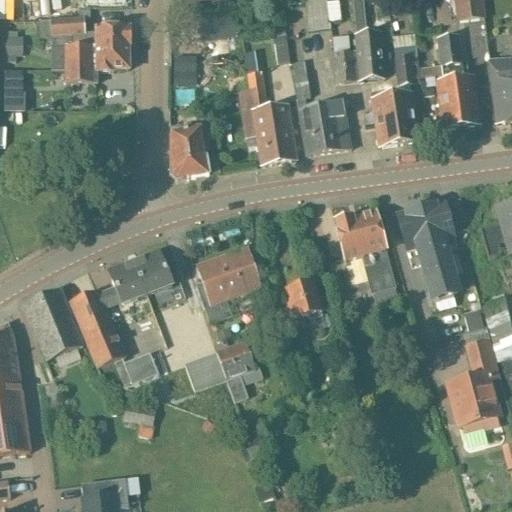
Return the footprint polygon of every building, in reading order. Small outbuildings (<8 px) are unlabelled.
[(0,0),(0,6),(71,10),(74,10),(73,19),(80,19),(80,10),(91,11),(91,0),(0,0)] [(302,0),(307,34),(330,31),(325,0),(302,0)] [(460,24),(485,21),(482,0),(453,0),(456,18),(459,18),(460,24)] [(237,39),(236,16),(199,17),(200,40),(237,39)] [(354,40),(356,55),(357,77),(359,77),(360,84),(385,82),(381,37),(366,39),(364,16),(352,17),(353,31),(355,31),(356,40),(354,40)] [(80,20),(80,19),(73,19),(73,21),(51,21),(51,23),(38,24),(39,45),(51,45),(51,49),(65,49),(65,88),(98,87),(98,77),(114,76),(114,73),(128,73),(128,51),(131,51),(131,30),(96,31),(96,35),(84,35),(84,20),(80,20)] [(435,42),(439,69),(419,72),(421,83),(437,81),(444,133),(479,129),(473,80),(464,81),(459,39),(435,42)] [(22,40),(3,40),(3,60),(4,60),(3,65),(15,65),(15,60),(22,60),(22,40)] [(357,77),(356,55),(347,56),(346,45),(333,46),(337,87),(356,85),(355,78),(357,77)] [(393,52),(395,62),(394,62),(397,90),(415,88),(420,87),(416,49),(393,52)] [(511,60),(489,63),(496,128),(511,125),(511,60)] [(197,88),(196,64),(172,65),(173,88),(197,88)] [(293,67),(300,103),(297,104),(306,159),(351,152),(343,107),(309,112),(307,102),(310,101),(304,65),(293,67)] [(3,76),(8,108),(25,106),(23,87),(39,85),(37,72),(3,76)] [(289,109),(267,112),(262,77),(236,81),(245,142),(256,140),(261,169),(297,164),(289,109)] [(396,149),(418,145),(411,97),(396,99),(395,93),(391,94),(396,128),(393,129),(396,149)] [(396,128),(391,94),(387,95),(388,101),(372,103),(379,151),(396,149),(393,129),(396,128)] [(194,181),(211,178),(207,159),(210,158),(205,131),(185,134),(185,129),(173,131),(172,183),(194,181)] [(444,206),(421,213),(430,247),(443,243),(453,240),(444,206)] [(511,209),(497,214),(501,227),(481,233),(489,262),(502,258),(499,248),(506,246),(511,266),(511,209)] [(421,213),(398,219),(407,253),(418,250),(430,247),(421,213)] [(375,216),(335,227),(345,265),(363,260),(385,254),(386,254),(375,216)] [(443,243),(430,247),(438,273),(448,270),(451,269),(443,243)] [(430,247),(418,250),(425,277),(438,273),(430,247)] [(248,251),(197,269),(197,271),(198,271),(203,286),(211,309),(226,304),(261,291),(248,253),(249,253),(248,251)] [(385,254),(363,260),(372,296),(395,290),(385,254)] [(159,255),(134,265),(147,298),(157,294),(157,293),(172,287),(159,255)] [(134,265),(109,275),(116,292),(120,305),(121,307),(137,301),(137,302),(147,298),(134,265)] [(438,273),(425,277),(432,302),(455,295),(448,270),(438,273)] [(313,285),(286,293),(291,307),(286,308),(291,325),(308,319),(313,334),(325,330),(322,319),(320,315),(322,315),(313,285)] [(211,309),(203,286),(197,288),(205,311),(211,309)] [(116,292),(101,298),(105,310),(120,305),(116,292)] [(60,294),(24,308),(47,364),(83,349),(60,294)] [(100,295),(70,306),(98,372),(122,363),(125,361),(112,329),(105,310),(101,298),(100,295)] [(396,297),(389,299),(392,310),(399,307),(396,297)] [(211,309),(205,311),(211,326),(231,319),(226,304),(211,309)] [(511,330),(505,304),(487,309),(496,344),(497,343),(503,364),(504,364),(511,391),(511,390),(511,330)] [(464,316),(469,334),(484,330),(479,312),(464,316)] [(330,328),(327,317),(322,319),(325,330),(330,328)] [(8,327),(0,330),(0,460),(30,456),(30,454),(14,348),(10,334),(8,327)] [(491,345),(467,352),(475,381),(487,378),(489,383),(500,380),(491,345)] [(244,348),(218,357),(227,382),(254,373),(244,348)] [(122,363),(98,372),(102,381),(126,390),(158,378),(150,357),(124,367),(122,363)] [(218,357),(185,368),(195,394),(227,383),(227,382),(218,357)] [(227,382),(227,383),(235,406),(248,401),(243,388),(263,381),(259,371),(254,373),(227,382)] [(475,381),(462,385),(463,389),(459,395),(451,397),(460,431),(477,426),(479,434),(497,429),(495,421),(499,420),(489,383),(487,378),(475,381)] [(157,408),(128,403),(124,421),(153,427),(157,408)] [(363,426),(355,429),(358,436),(355,437),(358,447),(368,444),(363,426)] [(248,427),(235,431),(242,449),(254,445),(248,427)] [(268,486),(262,488),(252,461),(247,463),(262,507),(274,503),(268,486)] [(125,482),(82,487),(84,503),(115,499),(116,511),(123,511),(129,511),(125,482)] [(0,502),(10,501),(9,485),(0,485),(0,502)] [(116,511),(115,499),(84,503),(84,511),(116,511)]
